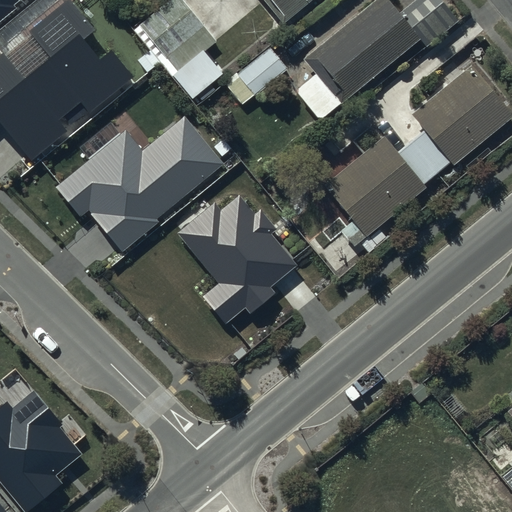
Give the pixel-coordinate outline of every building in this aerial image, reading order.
[(0,0),(0,19),(23,0),(0,0)] [(216,44),(177,0),(170,0),(138,27),(178,76),(216,44)] [(318,0),(260,0),(285,29),(318,0)] [(385,0),(379,0),(305,62),(318,78),(296,96),(321,125),(419,44),(425,52),(462,22),(442,0),(420,0),(400,17),(385,0)] [(0,61),(0,151),(32,170),(63,145),(51,130),(71,114),(82,128),(129,90),(97,51),(87,59),(79,49),(93,37),(63,1),(15,40),(33,62),(13,78),(0,61)] [(288,72),(269,49),(224,85),(243,109),(288,72)] [(511,118),(472,71),(413,118),(424,132),(453,169),(511,120),(511,118)] [(118,144),(55,205),(73,224),(83,214),(96,227),(84,239),(116,271),(216,173),(174,131),(152,153),(118,144)] [(424,132),(395,155),(425,192),(453,169),(424,132)] [(384,139),(324,188),(351,225),(341,234),(353,249),(425,192),(395,155),(384,139)] [(204,310),(223,331),(243,314),(251,323),(272,305),(267,299),(291,278),(268,253),(270,236),(243,206),(220,227),(208,213),(176,241),(223,294),(204,310)] [(63,425),(35,390),(13,408),(7,401),(0,406),(0,481),(25,511),(60,484),(54,477),(82,454),(60,428),(63,425)] [(511,469),(501,478),(511,492),(511,469)]
